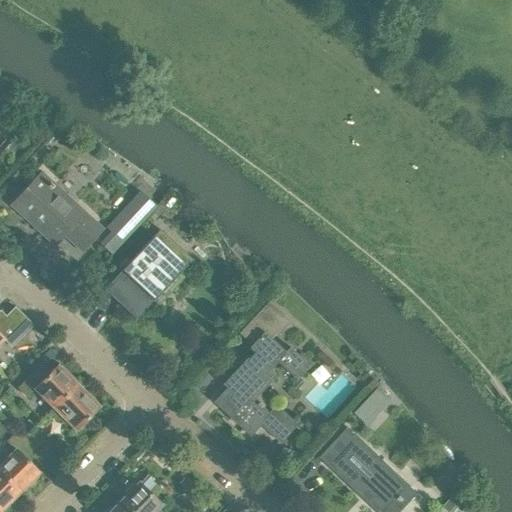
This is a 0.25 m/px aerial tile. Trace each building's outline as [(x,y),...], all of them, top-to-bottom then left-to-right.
[(4,150),(11,157),(21,147),(13,140),(4,150)] [(103,227),(43,172),(13,205),(55,244),(64,233),(82,250),(103,227)] [(184,202),(167,191),(158,204),(175,215),(184,202)] [(127,215),(112,231),(122,241),(154,206),(139,192),(122,210),(127,215)] [(182,279),(197,263),(159,228),(104,289),(136,318),(177,274),(182,279)] [(274,337),(278,333),(280,335),(292,322),(271,303),(243,333),(253,343),(252,345),(256,349),(225,383),(230,387),(218,399),(234,414),(227,422),(251,444),(267,427),(282,441),(299,423),(279,404),(277,406),(260,390),(277,372),(274,366),(280,360),(297,376),(310,362),(292,346),(288,350),(274,337)] [(0,343),(4,340),(10,346),(24,333),(1,310),(0,310),(0,343)] [(33,389),(53,408),(78,383),(58,365),(48,375),(39,366),(18,388),(27,396),(33,389)] [(78,383),(53,408),(75,430),(100,405),(78,383)] [(362,406),(355,413),(369,426),(376,419),(362,406)] [(32,428),(22,439),(25,441),(42,459),(43,460),(44,461),(54,450),(32,428)] [(344,447),(328,464),(378,511),(388,511),(412,488),(349,428),(337,440),(344,447)] [(25,441),(22,439),(16,433),(8,441),(15,448),(0,462),(0,471),(20,492),(40,473),(36,469),(44,461),(43,460),(42,459),(25,441)] [(0,509),(2,511),(20,492),(0,471),(0,509)] [(158,511),(156,510),(161,505),(138,482),(119,502),(129,511),(158,511)] [(451,500),(444,507),(449,511),(456,504),(451,500)] [(129,511),(119,502),(108,511),(129,511)]
